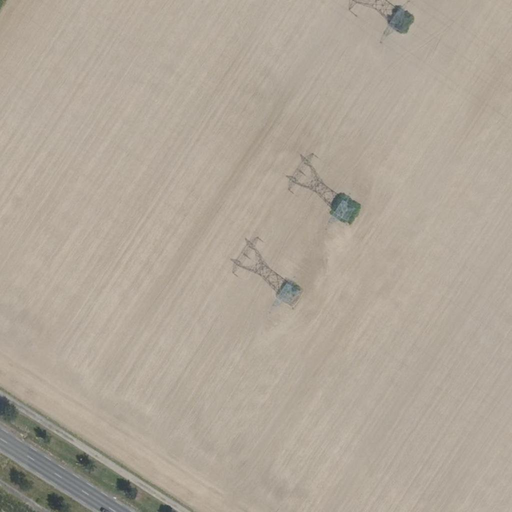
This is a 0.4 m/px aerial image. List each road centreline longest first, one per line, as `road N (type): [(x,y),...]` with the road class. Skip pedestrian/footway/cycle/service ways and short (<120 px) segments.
road 1 (track): [(0,395),(180,511)]
road 2 (secondary): [(0,440),(112,511)]
